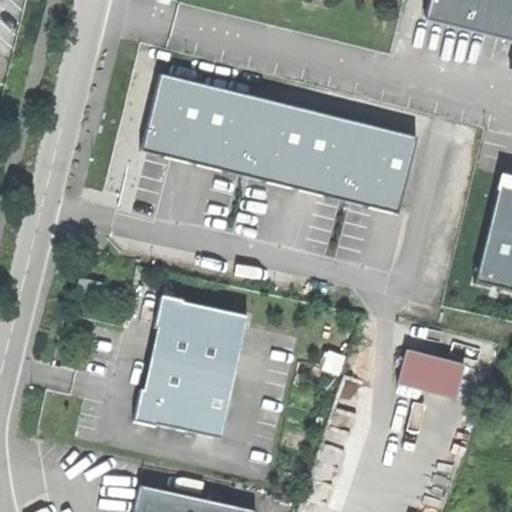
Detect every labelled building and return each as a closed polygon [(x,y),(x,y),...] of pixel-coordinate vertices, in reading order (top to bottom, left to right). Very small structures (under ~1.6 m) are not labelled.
[(511,0),(428,0),(424,18),(511,40),(511,0)] [(511,82),(511,40),(424,18),(423,21),(498,41),(511,44),(511,70),(509,82),(511,82)] [(416,139),(159,76),(140,152),(206,168),(397,215),(416,139)] [(511,179),(500,177),(474,284),(511,293),(511,179)] [(76,291),(101,297),(104,284),(79,279),(76,291)] [(155,426),(218,441),(247,318),(182,302),(182,301),(161,296),(153,328),(156,329),(148,363),(142,391),(139,390),(132,423),(154,428),(155,426)] [(463,366),(406,351),(398,385),(455,399),(463,366)] [(255,511),(256,511),(139,486),(133,511),(255,511)]
